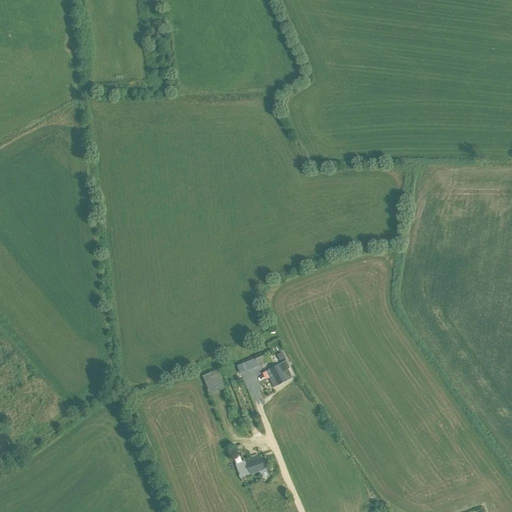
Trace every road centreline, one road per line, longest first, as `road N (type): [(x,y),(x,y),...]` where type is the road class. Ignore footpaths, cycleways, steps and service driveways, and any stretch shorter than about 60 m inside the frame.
road 1 (residential): [(338,0),(351,76),(340,248),(332,263),(195,321),(129,330)]
road 2 (residential): [(65,119),(187,102),(176,0)]
road 3 (residential): [(184,511),(142,409),(129,330)]
road 4 (residential): [(65,119),(85,302)]
road 5 (residential): [(3,406),(100,318)]
road 6 (residential): [(0,209),(85,302)]
